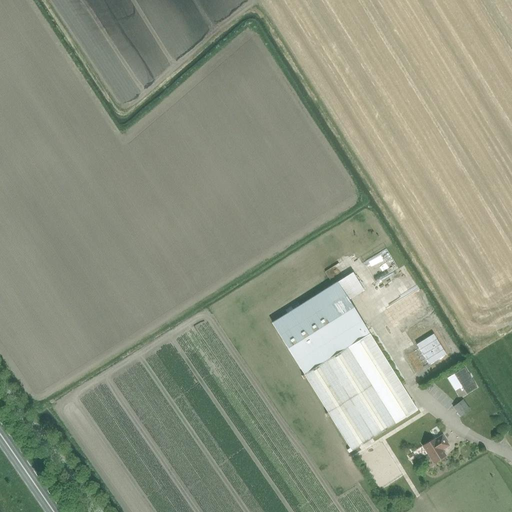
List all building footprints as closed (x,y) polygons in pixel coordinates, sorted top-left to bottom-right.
[(317,295),(272,323),(304,375),(348,348),(395,424),(418,410),(364,324),(349,300),(364,290),(353,273),(338,283),(338,282),(317,295)] [(402,300),(380,313),(390,330),(409,319),(405,311),(408,310),(402,300)] [(426,338),(416,344),(429,365),(439,359),(426,338)] [(348,348),(304,375),(352,451),(395,424),(348,348)] [(463,399),(454,406),(462,416),(471,408),(463,399)] [(442,450),(449,446),(442,435),(436,440),(435,439),(423,446),(434,463),(446,456),(442,450)]
